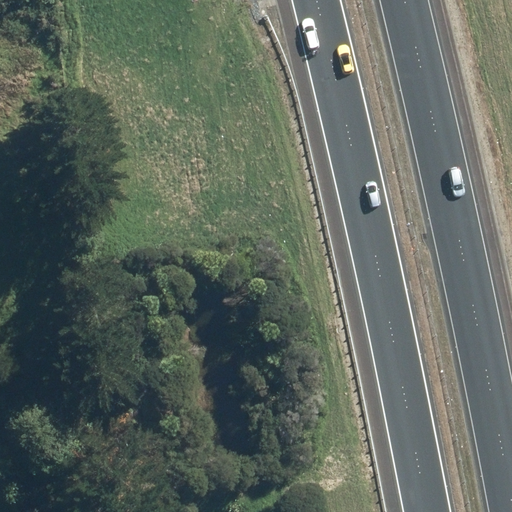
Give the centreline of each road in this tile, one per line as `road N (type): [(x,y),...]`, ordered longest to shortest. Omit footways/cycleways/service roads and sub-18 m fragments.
road 1 (motorway): [(428,511),(316,0)]
road 2 (motorway): [(404,0),(511,496)]
